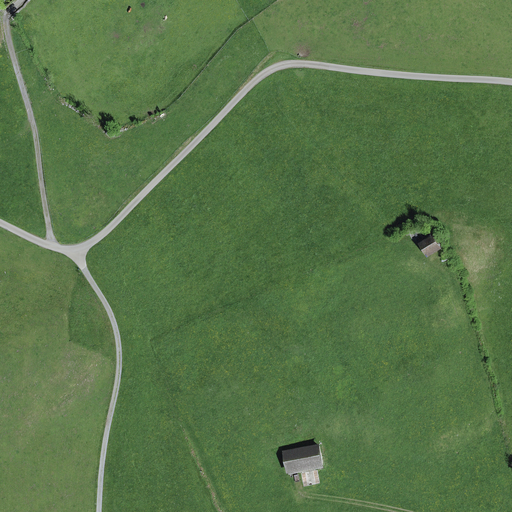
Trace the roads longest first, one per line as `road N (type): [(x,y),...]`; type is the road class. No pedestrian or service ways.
road 1 (unclassified): [(511,81),(293,61),(274,66),(104,232),(63,247),(0,222)]
road 2 (track): [(98,511),(119,349),(109,310),(75,247)]
road 3 (track): [(20,0),(5,25),(52,244)]
